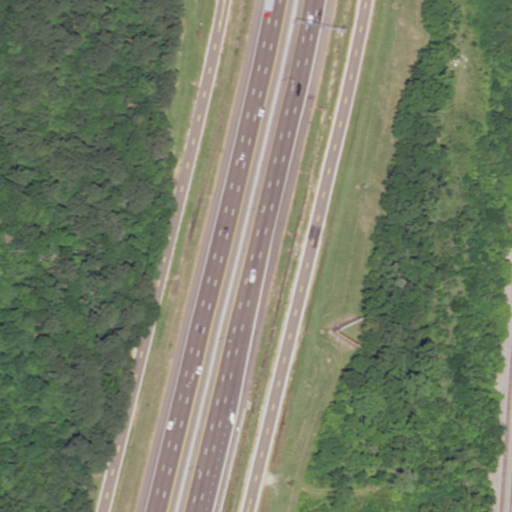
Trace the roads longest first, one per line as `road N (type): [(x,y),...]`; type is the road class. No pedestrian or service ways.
road 1 (motorway): [(188,511),(309,0)]
road 2 (motorway): [(277,0),(156,511)]
road 3 (residential): [(101,511),(221,0)]
road 4 (tertiary): [(364,0),(245,511)]
